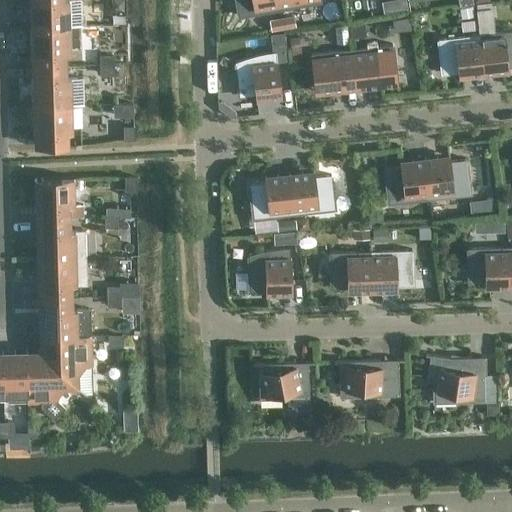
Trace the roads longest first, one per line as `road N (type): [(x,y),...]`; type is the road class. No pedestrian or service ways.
road 1 (residential): [(208,142),(511,106)]
road 2 (residential): [(210,334),(511,323)]
road 3 (residential): [(210,334),(208,142)]
road 4 (residential): [(325,511),(493,505)]
road 5 (residential): [(208,142),(199,0)]
